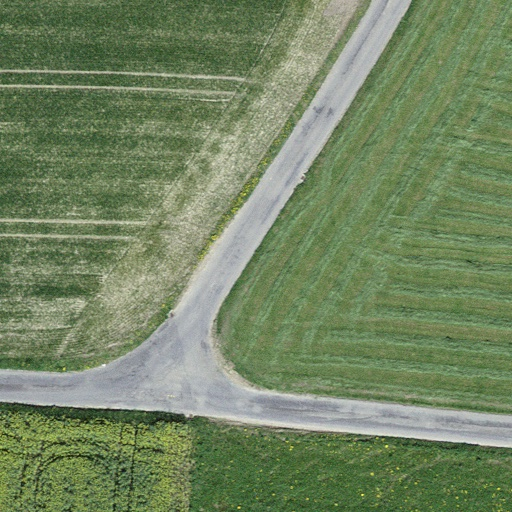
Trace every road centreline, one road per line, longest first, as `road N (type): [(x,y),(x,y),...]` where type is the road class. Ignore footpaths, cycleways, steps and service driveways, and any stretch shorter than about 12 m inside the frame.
road 1 (residential): [(387,0),(198,305),(151,396)]
road 2 (unclassified): [(151,396),(511,431)]
road 3 (unclassified): [(0,391),(151,396)]
